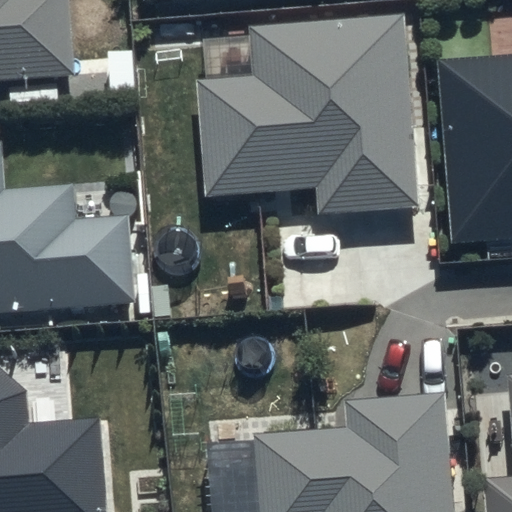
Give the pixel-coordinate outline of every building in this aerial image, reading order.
[(0,0),(0,81),(78,77),(72,0),(0,0)] [(419,207),(405,13),(249,25),(253,75),(198,79),(206,196),(318,188),(320,214),(419,207)] [(511,54),(437,59),(450,244),(511,239),(511,54)] [(2,140),(0,140),(0,314),(138,305),(132,214),(77,218),(75,183),(6,188),(2,140)] [(0,368),(0,511),(108,511),(101,418),(30,423),(27,391),(0,368)] [(511,511),(511,378),(511,379),(511,393),(511,477),(481,480),(483,511),(511,511)] [(456,511),(446,391),(342,400),(344,429),(257,437),(263,511),(456,511)]
